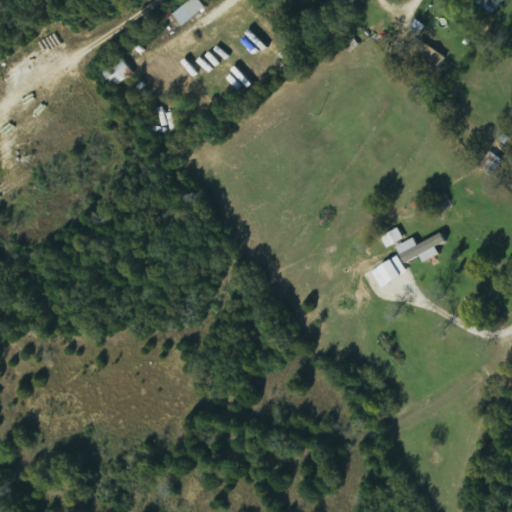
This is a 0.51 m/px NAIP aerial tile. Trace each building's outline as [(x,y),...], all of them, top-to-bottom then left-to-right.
[(188,27),(212,8),(205,0),(196,0),(178,15),(188,27)] [(438,76),(450,57),(423,40),(411,60),(438,76)] [(117,87),(138,75),(129,59),(108,71),(117,87)] [(505,159),(490,152),(481,168),(496,176),(505,159)] [(389,248),(406,240),(401,229),(383,237),(389,248)] [(427,263),(443,255),(440,247),(450,242),(446,233),(420,246),(417,239),(400,246),(408,264),(424,256),(427,263)] [(376,272),(386,289),(410,273),(400,257),(376,272)]
